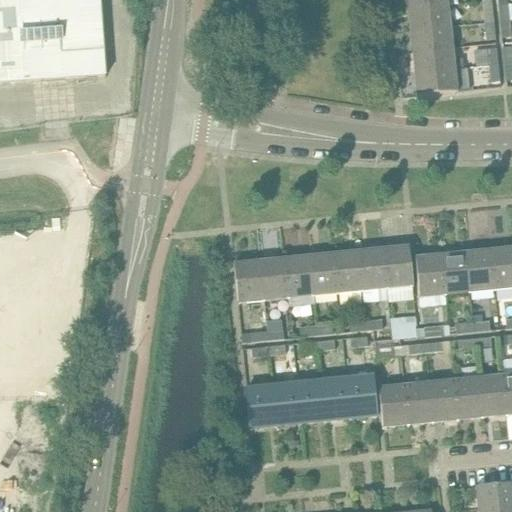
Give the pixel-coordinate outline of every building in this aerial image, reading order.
[(0,0),(0,84),(106,77),(99,0),(0,0)] [(446,0),(407,0),(408,13),(448,8),(446,0)] [(494,24),(491,4),(482,5),(484,25),(494,24)] [(500,24),(510,23),(508,5),(498,6),(500,24)] [(448,8),(408,13),(410,33),(450,28),(448,8)] [(511,39),(510,23),(500,24),(501,40),(511,39)] [(495,40),(494,24),(484,25),(486,41),(495,40)] [(452,51),(450,28),(410,33),(413,55),(452,51)] [(504,66),(511,65),(511,48),(502,49),(504,66)] [(489,68),(499,67),(497,50),(487,51),(489,68)] [(454,72),(452,51),(413,55),(415,77),(454,72)] [(499,67),(489,68),(490,85),(500,84),(499,67)] [(467,68),(454,70),(454,72),(456,91),(457,91),(457,92),(469,91),(467,68)] [(454,72),(415,77),(417,95),(416,95),(416,98),(457,94),(457,92),(457,91),(456,91),(454,72)] [(406,248),(382,251),(386,291),(413,288),(409,247),(406,247),(406,248)] [(511,249),(489,252),(493,292),(511,289),(511,249)] [(382,251),(357,253),(361,293),(386,291),(382,251)] [(493,292),(489,252),(465,254),(468,294),(493,292)] [(357,253),(332,256),(336,295),(361,293),(357,253)] [(465,254),(440,257),(444,297),(468,294),(465,254)] [(332,256),(308,258),(312,298),(336,295),(332,256)] [(444,297),(440,257),(417,259),(417,258),(414,258),(418,299),(444,297)] [(308,258),(284,260),(287,300),(288,309),(312,306),(312,298),(308,258)] [(284,260),(258,263),(262,302),(287,300),(284,260)] [(262,302),(258,263),(236,265),(235,264),(233,265),(237,306),(240,306),(239,305),(262,302)] [(415,318),(398,319),(398,328),(416,326),(415,318)] [(381,320),(364,322),(365,331),(382,329),(381,320)] [(365,331),(364,322),(347,324),(348,332),(365,331)] [(490,322),(472,324),(472,333),(490,331),(490,322)] [(266,341),(265,332),(264,333),(263,324),(248,326),(249,343),(266,341)] [(472,333),(472,324),(455,326),(456,334),(472,333)] [(333,326),(316,327),(316,336),(334,334),(333,326)] [(316,327),(298,329),(299,338),(316,336),(316,327)] [(440,328),(423,330),(423,338),(441,336),(440,328)] [(283,331),(265,332),(266,341),(284,339),(283,331)] [(511,346),(511,338),(497,340),(498,348),(511,346)] [(368,340),(351,342),(352,351),(369,349),(368,340)] [(473,342),(474,351),(492,349),(491,340),(473,342)] [(474,351),(473,342),(457,344),(458,352),(474,351)] [(334,343),(317,345),(318,353),(335,351),(334,343)] [(318,353),(317,345),(300,346),(301,355),(318,353)] [(442,345),(424,347),(425,356),(443,354),(442,345)] [(285,347),(267,349),(268,357),(285,355),(285,347)] [(425,356),(424,347),(408,349),(409,357),(425,356)] [(268,357),(267,349),(250,350),(251,359),(268,357)] [(392,349),(375,351),(375,359),(393,357),(392,349)] [(350,418),(345,379),(344,369),(320,372),(321,382),(325,421),(338,420),(350,418)] [(369,376),(345,379),(350,418),(373,416),(373,417),(376,416),(371,375),(369,375),(369,376)] [(511,376),(503,377),(507,417),(511,416),(511,376)] [(503,377),(477,380),(481,419),(507,417),(503,377)] [(477,380),(452,382),(456,422),(481,419),(477,380)] [(325,421),(321,382),(296,385),(300,424),(325,421)] [(452,382),(428,385),(431,424),(456,422),(452,382)] [(300,424),(296,385),(272,388),(276,427),(300,424)] [(428,385),(402,387),(406,427),(431,424),(428,385)] [(406,427),(402,387),(377,390),(381,430),(384,430),(384,429),(406,427)] [(276,427),(272,388),(248,390),(248,389),(245,390),(250,431),(252,431),(252,430),(276,427)] [(477,511),(496,511),(511,510),(511,484),(474,488),(475,491),(476,491),(477,511)]
